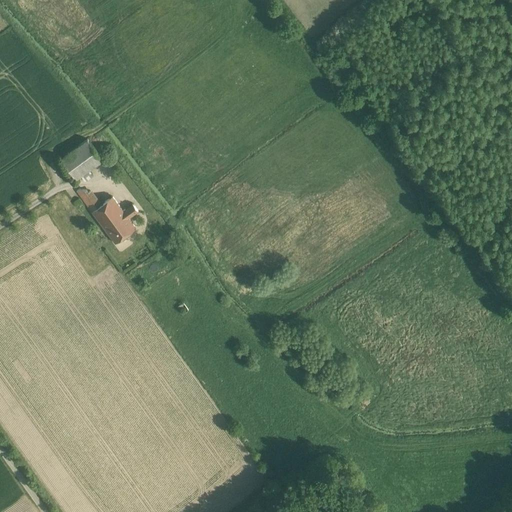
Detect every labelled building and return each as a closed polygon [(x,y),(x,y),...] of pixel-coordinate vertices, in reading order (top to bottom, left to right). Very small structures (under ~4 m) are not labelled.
[(87,140),(61,160),(76,180),(81,176),(89,170),(102,160),(88,142),(87,140)] [(89,170),(81,176),(84,182),(86,181),(93,176),(89,170)] [(101,205),(90,192),(88,193),(87,191),(79,190),(77,191),(92,212),(101,205)] [(101,205),(92,212),(103,226),(108,222),(111,226),(126,215),(123,211),(112,197),(101,205)] [(126,215),(128,218),(138,211),(133,204),(123,211),(126,215)] [(128,218),(126,215),(111,226),(108,222),(103,226),(115,243),(135,228),(128,218)] [(184,303),(178,308),(183,315),(189,311),(184,303)]
